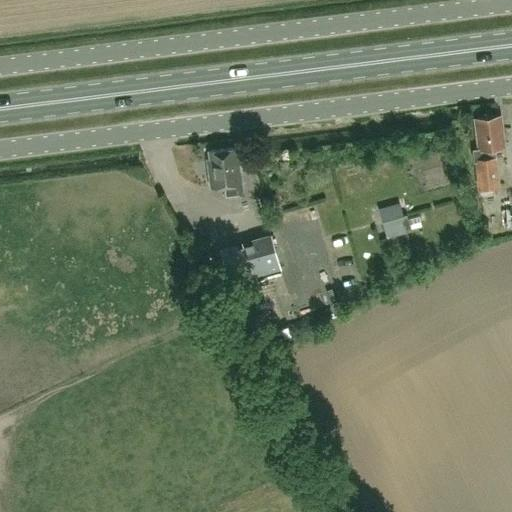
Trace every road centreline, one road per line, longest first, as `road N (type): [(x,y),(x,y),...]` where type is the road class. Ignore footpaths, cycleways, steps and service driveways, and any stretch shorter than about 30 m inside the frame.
road 1 (primary): [(511,45),(0,109)]
road 2 (unclassified): [(511,86),(0,149)]
road 3 (unclassified): [(0,66),(511,3)]
